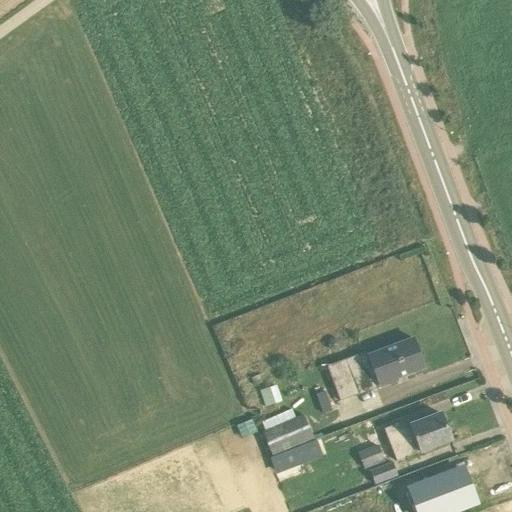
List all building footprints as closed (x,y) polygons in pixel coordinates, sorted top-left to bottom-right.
[(375,387),(375,389),(396,381),(395,379),(424,369),(413,339),(369,355),(367,351),(326,366),(339,400),(375,387)] [(338,340),(334,339),(330,341),(328,345),(330,349),(335,351),(339,349),(340,344),(338,340)] [(259,376),(251,378),(253,385),(262,383),(259,376)] [(260,391),(266,407),(282,401),(276,385),(260,391)] [(273,456),(295,448),(316,439),(305,413),(262,430),(273,456)] [(408,420),(384,429),(395,461),(423,451),(423,453),(432,450),(431,448),(451,441),(441,414),(410,425),(408,420)] [(392,462),(369,472),(375,486),(398,477),(392,462)] [(460,470),(409,490),(417,511),(449,511),(473,503),(460,470)]
